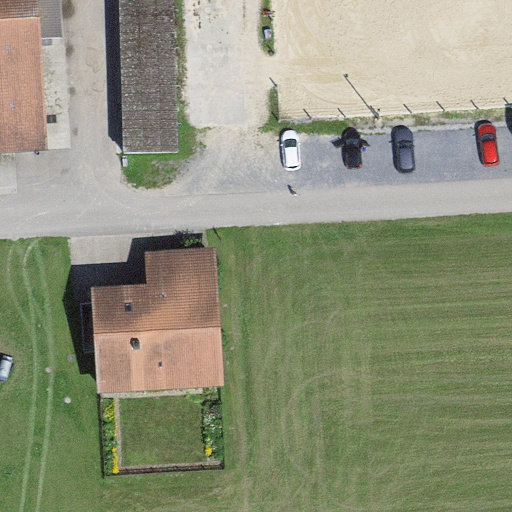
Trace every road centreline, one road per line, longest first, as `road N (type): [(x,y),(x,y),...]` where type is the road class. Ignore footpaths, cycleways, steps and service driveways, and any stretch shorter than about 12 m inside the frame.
road 1 (unclassified): [(511,195),(0,223)]
road 2 (track): [(77,0),(89,217)]
